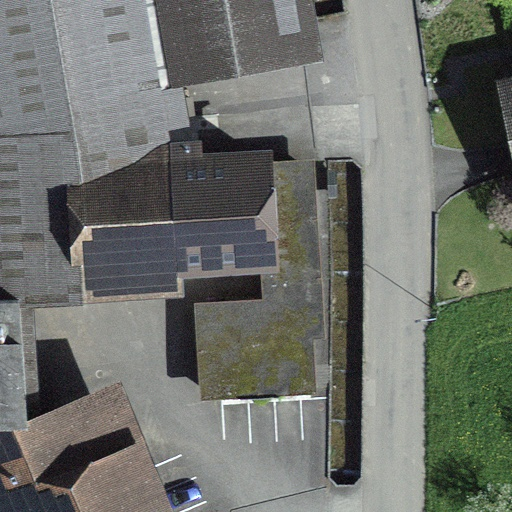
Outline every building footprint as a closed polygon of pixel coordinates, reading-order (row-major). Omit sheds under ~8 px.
[(0,0),(0,418),(24,417),(20,345),(18,301),(18,294),(83,290),(97,289),(176,284),(175,259),(169,165),(168,144),(166,120),(186,120),(186,117),(180,116),(167,45),(311,21),(307,0),(0,0)] [(169,165),(175,259),(267,253),(270,253),(264,162),(264,159),(199,163),(198,143),(184,143),(168,144),(169,165)] [(270,253),(267,253),(270,301),(205,305),(207,347),(210,393),(312,387),(298,160),(264,162),(270,253)] [(0,498),(5,511),(162,511),(135,448),(80,471),(73,456),(69,445),(56,416),(24,417),(0,418),(0,498)] [(124,422),(69,445),(73,456),(80,471),(135,448),(124,422)]
